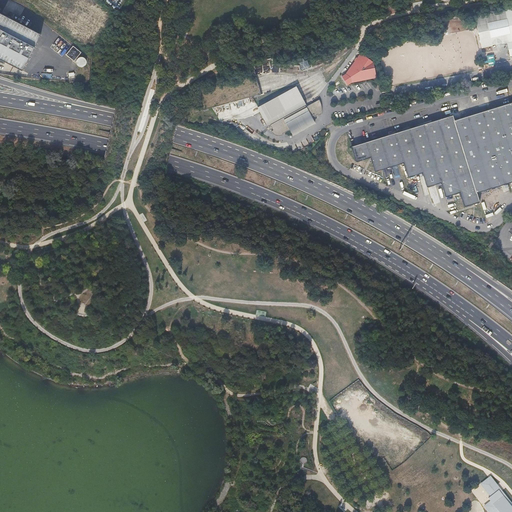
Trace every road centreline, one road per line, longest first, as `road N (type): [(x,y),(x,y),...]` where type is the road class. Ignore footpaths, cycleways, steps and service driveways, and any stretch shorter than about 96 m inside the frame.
road 1 (motorway): [(0,126),(108,144),(233,183),(338,230),(475,316)]
road 2 (unclassified): [(511,82),(349,126),(330,148),(345,171),(475,229),(497,222),(511,203)]
road 3 (motorway): [(461,270),(294,179),(126,123)]
road 4 (motorway): [(126,123),(123,114),(0,81)]
road 5 (motorway): [(126,123),(0,99)]
road 6 (unknown): [(320,363),(343,377),(356,419),(407,440)]
